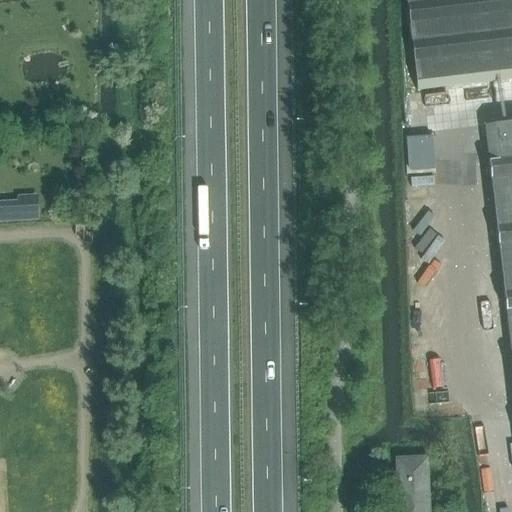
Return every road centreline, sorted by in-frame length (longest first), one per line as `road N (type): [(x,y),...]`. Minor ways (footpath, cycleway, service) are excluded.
road 1 (motorway): [(267,511),(260,0)]
road 2 (motorway): [(208,0),(215,511)]
